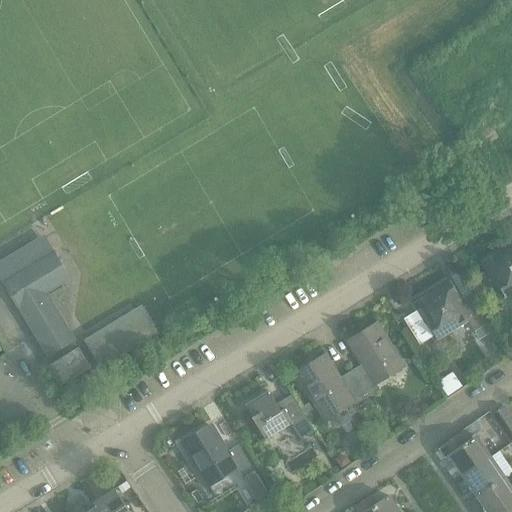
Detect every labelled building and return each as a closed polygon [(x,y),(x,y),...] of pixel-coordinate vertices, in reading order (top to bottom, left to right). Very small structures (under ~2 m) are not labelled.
[(511,241),(482,260),(504,297),(511,291),(511,241)] [(2,283),(45,354),(47,357),(74,341),(46,294),(69,280),(53,252),(2,283)] [(476,276),(466,282),(475,297),(485,292),(476,276)] [(418,309),(403,318),(419,344),(434,335),(435,338),(466,319),(474,331),(489,322),(471,293),(461,299),(449,280),(413,302),(418,309)] [(97,367),(158,330),(158,329),(142,302),(80,339),(97,367)] [(362,364),(350,371),(366,397),(378,389),(373,382),(401,365),(376,324),(348,341),(362,364)] [(78,349),(48,367),(48,368),(59,387),(90,368),(79,350),(78,349)] [(353,404),(366,397),(350,371),(338,379),(324,356),(296,373),(323,418),(351,401),(353,404)] [(452,373),(438,382),(447,396),(461,386),(452,373)] [(313,429),(304,415),(312,410),(308,403),(300,408),(291,393),(275,402),(268,390),(245,404),(252,417),(251,418),(264,439),(291,423),(299,437),(313,429)] [(509,442),(511,440),(511,418),(508,413),(505,407),(492,416),(509,442)] [(238,473),(250,465),(238,445),(226,452),(210,425),(182,443),(207,485),(235,468),(238,473)] [(444,459),(448,456),(462,475),(490,456),(476,435),(470,438),(465,429),(430,453),(436,462),(442,457),(444,459)] [(462,475),(476,496),(504,477),(490,456),(462,475)] [(339,457),(335,460),(341,468),(349,462),(345,457),(339,457)] [(256,501),(266,494),(253,472),(242,479),(256,501)] [(476,496),(486,511),(496,511),(511,501),(511,487),(504,477),(476,496)] [(99,511),(129,511),(113,488),(92,503),(95,507),(99,511)] [(357,511),(398,511),(388,495),(375,504),(370,497),(354,507),(357,511)] [(511,511),(511,501),(496,511),(511,511)]
